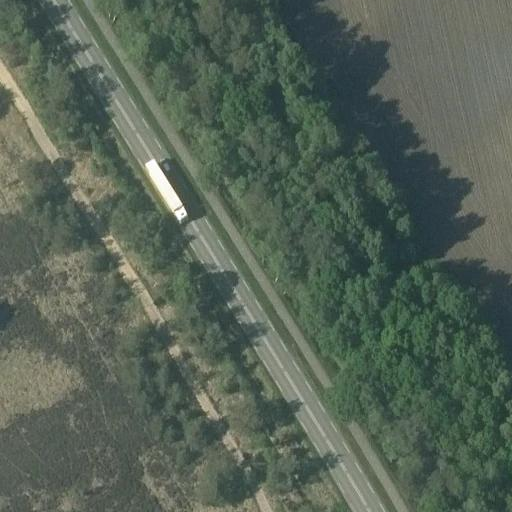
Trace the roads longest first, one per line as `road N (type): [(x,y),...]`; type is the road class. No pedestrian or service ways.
road 1 (primary): [(368,511),(50,0)]
road 2 (track): [(267,511),(0,70)]
